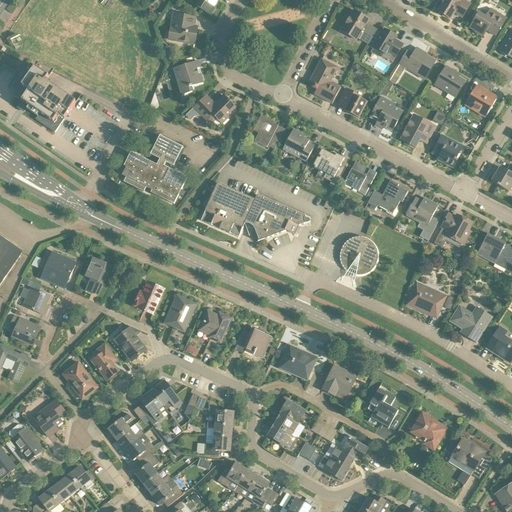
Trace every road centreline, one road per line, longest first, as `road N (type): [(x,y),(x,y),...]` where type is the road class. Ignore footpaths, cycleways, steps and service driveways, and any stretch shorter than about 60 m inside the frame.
road 1 (residential): [(333,500),(257,453),(249,441),(250,394),(172,359),(84,420)]
road 2 (secondary): [(299,308),(32,184)]
road 3 (secondary): [(511,429),(459,390),(299,308)]
road 4 (residential): [(511,385),(394,314),(312,281)]
road 5 (residential): [(464,195),(281,97)]
road 6 (unknown): [(86,190),(128,119),(204,151)]
road 7 (unknown): [(295,274),(320,210),(238,168)]
road 8 (residential): [(511,78),(382,0)]
road 9 (residential): [(455,511),(390,474),(333,500)]
road 10 (residential): [(281,97),(226,66),(220,40),(239,0)]
